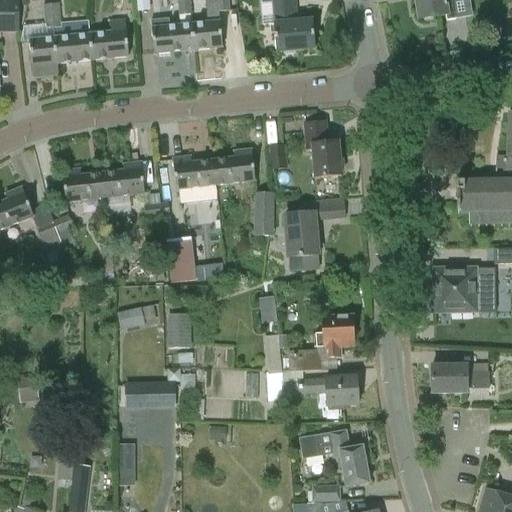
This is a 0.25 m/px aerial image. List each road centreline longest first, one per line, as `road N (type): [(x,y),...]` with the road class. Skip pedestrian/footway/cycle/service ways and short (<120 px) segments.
road 1 (residential): [(422,511),(393,392),(370,87)]
road 2 (residential): [(0,147),(56,123),(370,87)]
road 3 (residential): [(370,87),(511,68)]
